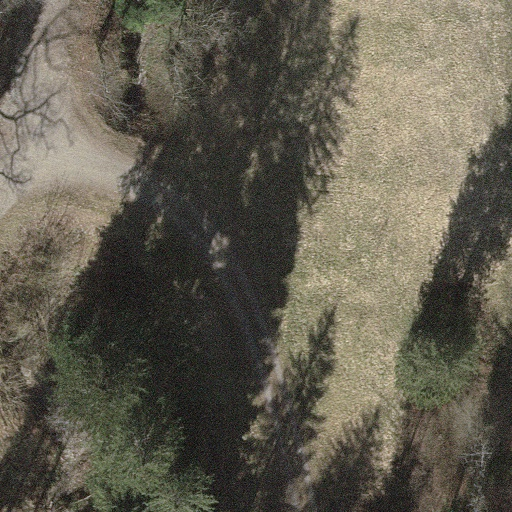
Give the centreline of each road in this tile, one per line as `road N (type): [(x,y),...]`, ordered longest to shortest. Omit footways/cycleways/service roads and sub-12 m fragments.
road 1 (track): [(309,511),(255,334),(226,278),(191,232),(36,124)]
road 2 (track): [(0,199),(36,124),(59,0)]
